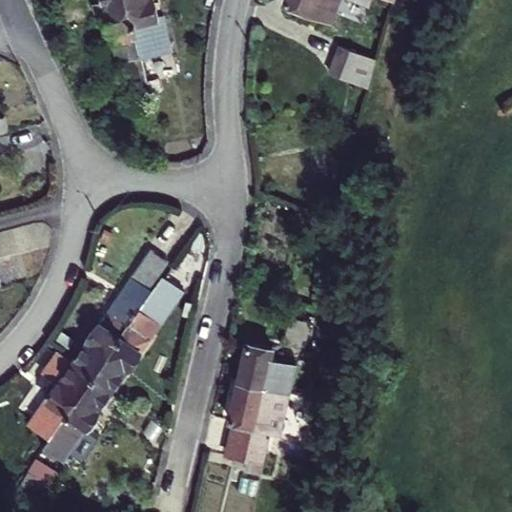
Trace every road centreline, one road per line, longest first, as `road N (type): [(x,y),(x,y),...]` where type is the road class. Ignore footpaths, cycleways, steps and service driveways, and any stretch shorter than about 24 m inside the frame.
road 1 (residential): [(219,187),(226,263),(170,504)]
road 2 (residential): [(236,0),(219,187)]
road 3 (residential): [(80,205),(50,300),(0,363)]
road 4 (residential): [(23,25),(82,163)]
road 5 (residential): [(82,163),(219,187)]
